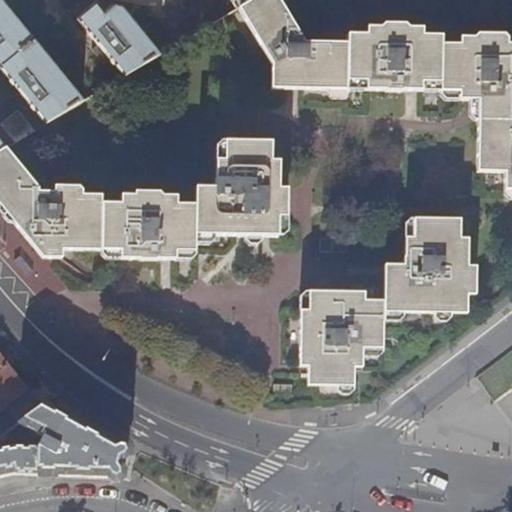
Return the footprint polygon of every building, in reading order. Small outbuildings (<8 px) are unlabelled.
[(3,0),(87,101),(101,92),(67,52),(24,0),(3,0)] [(253,0),(223,0),(224,2),(226,0),(230,0),(237,10),(253,0)] [(305,44),(278,0),(253,0),(237,10),(272,65),(272,89),(288,89),(288,77),(299,77),(300,90),(347,91),(347,83),(366,83),(366,91),(384,91),(384,93),(402,93),(402,92),(402,84),(418,84),(418,92),(421,92),(422,84),(439,84),(439,92),(458,93),(458,101),(477,101),(477,102),(494,102),(494,92),(511,92),(511,103),(511,102),(511,51),(511,52),(506,47),(506,39),(502,36),(476,36),(472,39),(462,39),(458,42),(458,45),(440,45),(440,38),(421,37),(421,34),(417,30),(407,30),(402,26),(383,26),(377,30),(377,37),(347,36),(347,44),(305,44)] [(1,125),(16,143),(82,103),(37,49),(0,3),(0,67),(19,91),(14,96),(26,110),(31,106),(34,110),(28,115),(33,121),(40,116),(43,119),(32,128),(18,111),(1,125)] [(125,77),(159,57),(122,11),(113,9),(104,16),(96,7),(79,21),(99,45),(93,51),(105,66),(111,60),(125,77)] [(164,54),(170,50),(135,8),(132,7),(128,10),(164,54)] [(288,77),(288,89),(300,90),(299,77),(288,77)] [(402,92),(418,92),(418,84),(402,84),(402,92)] [(421,92),(439,92),(439,84),(422,84),(421,92)] [(511,121),(511,102),(511,103),(511,92),(494,92),(494,102),(477,102),(477,120),(505,121),(508,118),(511,121)] [(511,121),(508,118),(505,121),(477,120),(476,172),(503,172),(503,191),(511,190),(511,121)] [(0,152),(6,150),(12,146),(5,138),(0,142),(0,136),(2,134),(0,131),(0,152)] [(0,152),(0,206),(43,260),(62,260),(63,251),(120,252),(120,260),(138,261),(138,262),(156,262),(156,260),(157,253),(176,253),(195,253),(195,237),(253,237),(253,206),(275,207),(279,201),(279,189),(279,162),(271,162),(270,143),(225,142),(224,161),(216,161),(216,180),(214,181),(214,189),(195,189),(195,206),(177,206),(176,197),(163,197),(159,193),(135,193),(134,196),(122,197),(121,205),(101,204),(101,196),(83,196),(83,191),(79,187),(54,187),(54,189),(38,189),(6,150),(0,152)] [(288,189),(279,189),(279,201),(275,207),(253,206),(253,237),(279,237),(279,218),(287,218),(288,189)] [(403,258),(403,266),(403,275),(413,275),(412,284),(403,284),(403,293),(384,294),(384,301),(364,301),(364,293),(347,292),(347,302),(337,302),(337,292),(309,292),(308,311),(301,311),(299,366),(308,367),(308,385),(353,386),(354,367),(362,367),(363,349),(384,348),(384,313),(467,314),(468,295),(475,294),(476,267),(468,267),(468,239),(460,239),(460,220),(413,219),(412,239),(405,239),(404,258),(403,258)] [(403,275),(403,266),(385,266),(384,294),(403,293),(403,284),(412,284),(413,275),(403,275)] [(347,292),(337,292),(337,302),(347,302),(347,292)] [(39,409),(5,368),(0,371),(0,412),(1,412),(14,428),(19,424),(39,409)] [(0,478),(15,476),(119,480),(123,465),(127,447),(48,402),(39,409),(19,424),(43,438),(37,448),(10,448),(0,450),(0,478)] [(1,412),(0,412),(0,427),(5,434),(14,428),(1,412)]
